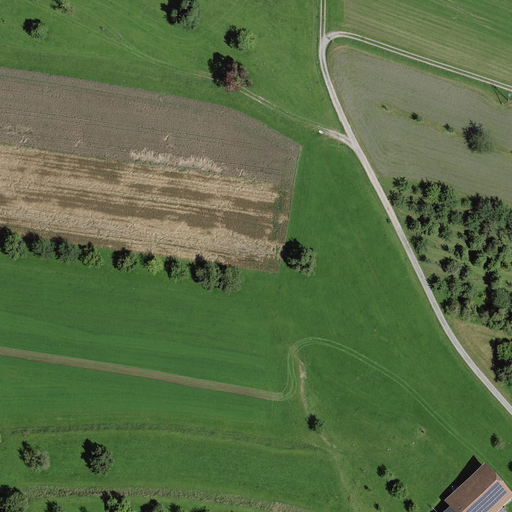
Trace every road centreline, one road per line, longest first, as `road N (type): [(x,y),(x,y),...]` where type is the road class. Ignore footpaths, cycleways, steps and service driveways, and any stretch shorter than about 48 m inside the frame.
road 1 (track): [(511,411),(440,316),(340,112),(323,44)]
road 2 (track): [(323,44),(330,36),(355,36),(511,89)]
